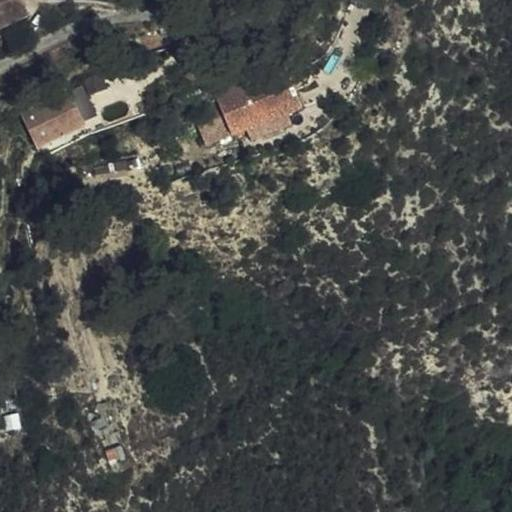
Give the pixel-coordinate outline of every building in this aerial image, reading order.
[(0,0),(0,15),(24,4),(21,0),(0,0)] [(0,27),(28,14),(24,4),(0,15),(0,27)] [(301,108),(287,69),(215,96),(231,136),(247,130),(251,140),(290,124),(286,114),(301,108)] [(86,125),(71,91),(24,115),(32,134),(27,136),(31,145),(37,143),(40,147),(86,125)] [(189,138),(178,143),(181,149),(192,145),(189,138)]
